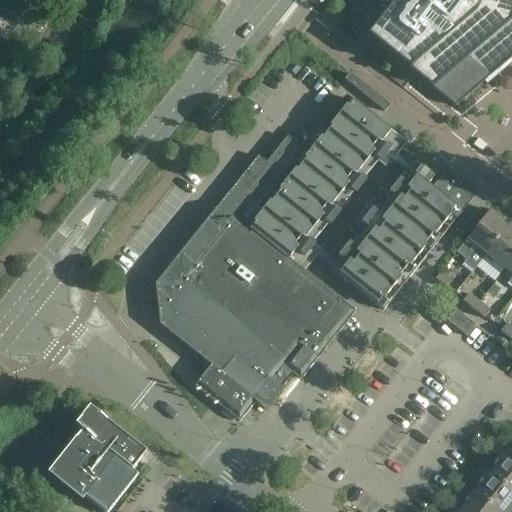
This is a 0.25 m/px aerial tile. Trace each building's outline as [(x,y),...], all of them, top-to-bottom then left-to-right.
[(511,0),(396,0),(367,37),(455,108),(511,59),(511,0)] [(351,73),(349,74),(344,81),(383,113),(390,105),(351,73)] [(257,158),(155,287),(159,327),(211,367),(254,403),(264,411),(266,413),(281,395),(283,392),(282,392),(281,390),(280,390),(292,375),(293,376),(300,382),(354,313),(337,299),(336,299),(323,288),(288,258),(366,163),(370,157),(377,163),(386,170),(392,162),(406,145),(377,122),(350,101),(307,155),(286,139),(266,165),(257,158)] [(396,203),(338,276),(366,298),(383,312),(386,308),(473,199),(443,175),(431,191),(426,187),(433,179),(422,170),(396,203)] [(361,177),(350,191),(355,195),(366,181),(361,177)] [(393,199),(403,186),(399,182),(388,195),(393,199)] [(340,213),(335,209),(324,223),(329,227),(340,213)] [(467,241),(486,256),(507,230),(505,229),(498,224),(501,220),(490,211),(467,241)] [(371,212),(360,226),(365,230),(376,216),(371,212)] [(486,256),(504,271),(511,261),(511,229),(508,226),(505,229),(507,230),(486,256)] [(304,259),(315,245),(310,241),(299,255),(304,259)] [(342,263),(353,250),(348,246),(337,259),(342,263)] [(434,280),(445,289),(452,282),(441,272),(434,280)] [(462,303),(472,311),(479,303),(469,295),(462,303)] [(479,303),(472,311),(483,320),(490,311),(479,303)] [(475,327),(455,311),(446,323),(466,338),(475,327)] [(511,329),(506,325),(500,333),(510,342),(511,338),(511,329)] [(239,423),(254,403),(211,367),(194,388),(239,423)] [(55,476),(63,482),(101,511),(110,511),(138,477),(131,472),(142,459),(135,455),(139,449),(88,410),(74,428),(81,433),(69,448),(49,475),(53,478),(55,476)] [(318,425),(286,452),(299,468),(331,441),(318,425)] [(489,476),(511,495),(511,463),(501,455),(493,466),(495,468),(489,476)] [(474,495),(494,511),(511,511),(511,495),(489,476),(486,474),(477,485),(481,487),(474,495)] [(460,511),(494,511),(474,495),(474,496),(471,493),(463,503),(466,506),(460,511)]
